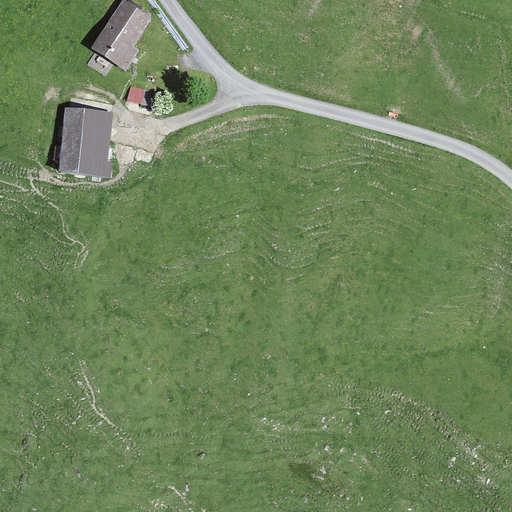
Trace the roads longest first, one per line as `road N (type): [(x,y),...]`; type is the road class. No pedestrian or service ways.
road 1 (track): [(167,0),(239,90),(469,152),(511,179)]
road 2 (track): [(239,90),(158,128),(117,126)]
